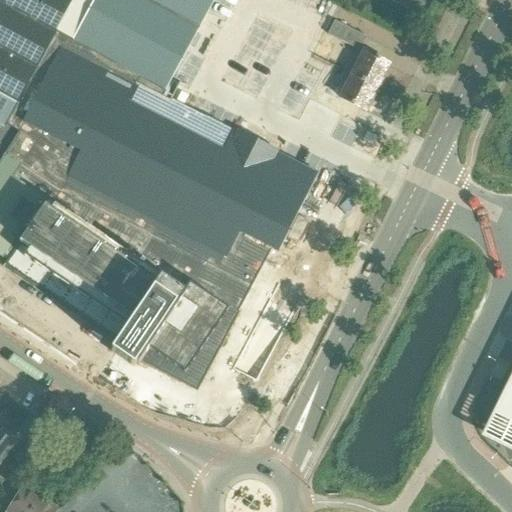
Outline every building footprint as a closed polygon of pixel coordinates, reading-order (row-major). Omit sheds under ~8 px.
[(0,0),(0,125),(4,127),(5,126),(11,114),(15,105),(55,32),(63,19),(72,0),(0,0)] [(72,0),(63,19),(172,79),(189,49),(195,52),(195,51),(189,47),(198,31),(204,34),(205,33),(199,30),(207,14),(213,17),(214,16),(208,13),(215,0),(72,0)] [(386,0),(415,15),(422,0),(386,0)] [(17,134),(0,160),(0,255),(8,260),(4,265),(116,341),(111,348),(113,350),(111,353),(133,369),(136,365),(138,366),(140,363),(180,384),(183,383),(184,384),(185,386),(187,387),(188,388),(190,389),(192,389),(194,389),(195,389),(197,388),(199,387),(200,386),(201,385),(202,383),(202,382),(202,380),(202,379),(202,377),(206,376),(240,313),(238,312),(271,250),(275,252),(276,250),(313,178),(273,158),(275,154),(274,154),(270,162),(261,158),(252,153),(256,144),(255,144),(250,153),(232,143),(237,135),(236,134),(224,157),(123,106),(138,78),(164,92),(161,98),(170,103),(180,83),(172,79),(63,19),(55,32),(15,105),(11,114),(5,126),(17,134)] [(334,22),(327,35),(359,52),(366,38),(334,22)] [(326,38),(319,53),(336,61),(343,46),(326,38)] [(346,66),(343,71),(377,89),(389,66),(363,52),(356,66),(352,64),(346,66)] [(329,103),(335,78),(327,76),(330,63),(317,60),(315,69),(308,67),(301,96),(329,103)] [(346,85),(339,99),(365,112),(377,89),(343,71),(340,77),(342,83),(346,85)] [(183,107),(188,96),(181,92),(175,103),(183,107)] [(272,264),(253,291),(275,306),(294,280),(272,264)] [(511,378),(495,413),(511,421),(511,378)] [(0,464),(14,446),(0,435),(0,464)] [(23,488),(7,511),(54,511),(56,509),(23,488)]
